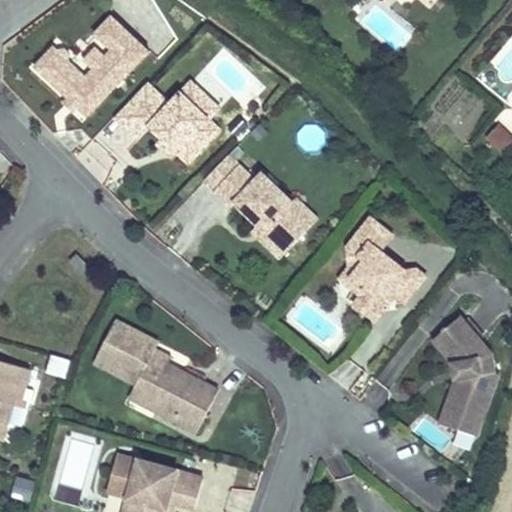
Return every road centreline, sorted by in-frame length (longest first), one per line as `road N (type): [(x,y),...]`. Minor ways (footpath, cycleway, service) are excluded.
road 1 (residential): [(313,397),(70,187)]
road 2 (residential): [(452,499),(313,397)]
road 3 (residential): [(276,511),(313,397)]
